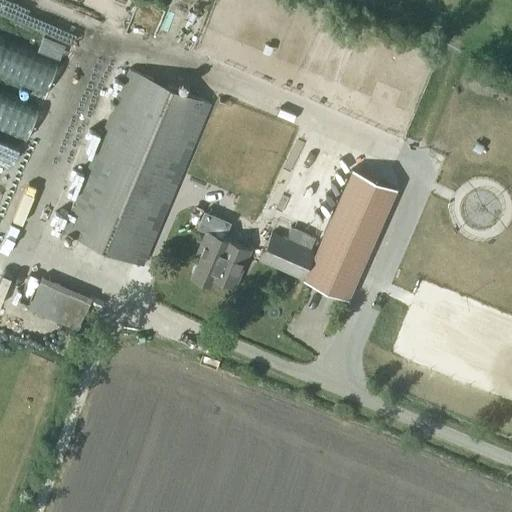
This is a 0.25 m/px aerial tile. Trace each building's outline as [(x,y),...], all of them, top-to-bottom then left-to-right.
[(64,44),(43,35),(37,49),(58,58),(64,44)] [(351,116),(377,128),(413,48),(387,37),(351,116)] [(129,69),(61,231),(135,262),(142,265),(142,264),(210,103),(129,69)] [(395,186),(351,167),(308,267),(314,270),(309,280),(348,296),(395,186)] [(198,261),(192,276),(209,283),(212,276),(229,283),(234,271),(239,273),(249,246),(222,235),(228,220),(202,210),(196,226),(204,229),(193,259),(198,261)] [(260,258),(302,276),(314,249),(272,230),(260,258)] [(33,310),(89,324),(97,291),(41,277),(33,310)]
